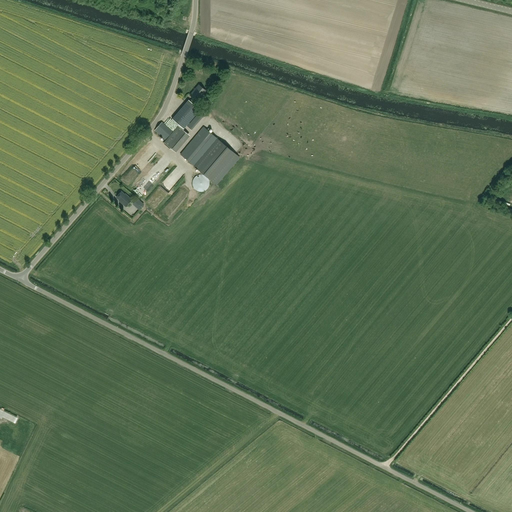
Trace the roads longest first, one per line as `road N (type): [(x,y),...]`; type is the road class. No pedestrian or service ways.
road 1 (unclassified): [(470,511),(18,279)]
road 2 (unclassified): [(18,279),(161,114),(195,0)]
